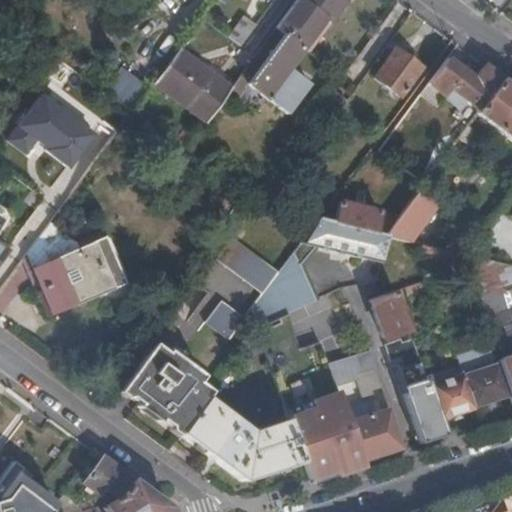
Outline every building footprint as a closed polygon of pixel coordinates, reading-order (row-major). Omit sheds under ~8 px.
[(325,19),(331,24),(348,0),(297,0),(276,29),(303,49),(325,19)] [(255,27),(243,18),(228,38),(240,47),(255,27)] [(303,49),(309,54),(331,24),(325,19),(303,49)] [(198,23),(187,38),(192,42),(203,27),(198,23)] [(251,118),(303,49),(276,29),(256,56),(231,88),(224,98),(251,118)] [(179,49),(154,82),(207,122),(224,98),(231,88),(179,49)] [(399,98),(420,70),(395,51),(373,79),(399,98)] [(474,80),(446,60),(420,95),(438,108),(445,98),(451,91),(461,98),(458,103),(461,106),(459,108),(454,116),(467,127),(476,115),(502,80),(485,67),(474,80)] [(79,99),(88,87),(59,65),(50,78),(79,99)] [(149,89),(126,72),(110,93),(133,110),(149,89)] [(511,86),(502,80),(476,115),(511,142),(511,86)] [(451,91),(445,98),(459,108),(461,106),(458,103),(461,98),(451,91)] [(318,113),(330,123),(346,102),(333,93),(318,113)] [(183,131),(173,145),(183,154),(201,130),(195,125),(187,134),(183,131)] [(467,128),(458,139),(468,147),(477,135),(467,128)] [(420,191),(386,237),(409,243),(437,205),(420,191)] [(334,225),(374,235),(379,213),(339,204),(334,225)] [(305,238),(300,245),(380,263),(386,237),(374,235),(334,225),(318,221),(305,238)] [(230,240),(215,260),(260,295),(276,275),(230,240)] [(33,245),(17,266),(21,276),(16,278),(17,280),(22,278),(29,294),(24,296),(25,299),(38,294),(47,315),(122,282),(104,241),(45,266),(37,249),(33,245)] [(429,276),(462,265),(458,254),(424,246),(421,256),(429,276)] [(250,308),(257,329),(286,316),(315,302),(293,253),(276,275),(260,295),(250,308)] [(428,280),(404,288),(408,300),(432,292),(428,280)] [(368,300),(382,338),(407,329),(394,291),(368,300)] [(228,342),(243,323),(220,304),(205,324),(228,342)] [(508,397),(511,407),(511,311),(482,321),(490,346),(508,397)] [(257,330),(283,408),(336,391),(332,380),(326,365),(319,343),(298,350),(286,316),(257,329),(257,330)] [(152,345),(148,351),(160,361),(165,354),(152,345)] [(458,368),(473,409),(508,397),(490,346),(455,359),(458,368)] [(128,398),(167,427),(171,426),(179,432),(202,403),(190,392),(196,385),(201,378),(167,352),(165,354),(160,361),(148,351),(120,388),(128,393),(128,398)] [(326,365),(332,380),(374,367),(368,351),(326,365)] [(424,378),(439,421),(473,409),(458,368),(424,378)] [(363,393),(381,387),(376,372),(369,374),(368,376),(359,380),(363,393)] [(398,385),(418,444),(444,435),(439,421),(424,378),(424,376),(398,385)] [(202,403),(205,398),(208,395),(196,385),(190,392),(202,403)] [(120,388),(117,392),(125,399),(128,398),(128,393),(120,388)] [(302,479),(308,480),(332,472),(360,463),(343,412),(336,391),(283,408),(286,422),(302,479)] [(237,497),(302,479),(286,422),(250,433),(205,398),(202,403),(179,432),(167,450),(237,497)] [(343,412),(360,463),(402,449),(388,408),(367,415),(364,406),(343,412)] [(168,431),(175,437),(179,432),(171,426),(167,427),(168,431)] [(104,492),(123,470),(95,450),(72,480),(91,493),(97,485),(104,492)] [(360,463),(332,472),(334,477),(362,468),(360,463)] [(0,508),(5,511),(44,511),(53,503),(46,497),(44,498),(30,488),(33,483),(12,466),(0,481),(0,508)] [(78,511),(168,511),(164,501),(123,470),(104,492),(92,500),(95,505),(78,510),(78,511)] [(78,511),(78,510),(60,491),(54,502),(53,503),(44,511),(78,511)] [(511,511),(511,497),(502,501),(505,511),(511,511)]
